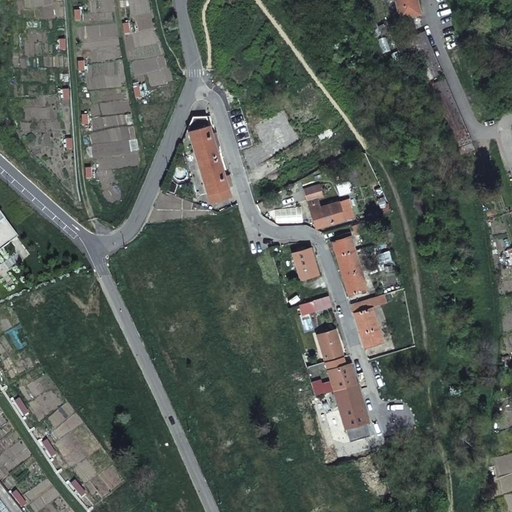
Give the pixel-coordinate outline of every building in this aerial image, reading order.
[(395,0),(400,18),(419,13),(416,0),(395,0)] [(442,74),(424,31),(405,39),(411,54),(418,51),(430,80),(442,74)] [(65,38),(57,38),(58,51),(65,51),(65,38)] [(432,84),(459,148),(471,142),(444,79),(432,84)] [(140,86),(133,87),(136,98),(141,97),(140,86)] [(227,187),(228,187),(209,125),(207,126),(204,116),(192,117),(187,128),(188,131),(209,200),(212,202),(230,196),(227,187)] [(72,137),(64,138),(64,150),(72,150),(72,137)] [(316,228),(349,218),(344,200),(320,208),(317,197),(323,195),(319,184),(304,189),(316,228)] [(14,239),(0,220),(0,230),(9,243),(14,239)] [(0,248),(9,243),(0,230),(0,248)] [(332,242),(348,293),(349,295),(366,289),(350,237),(346,238),(345,234),(336,236),(337,241),(332,242)] [(300,280),(318,275),(310,248),(293,253),(300,280)] [(382,294),(369,299),(371,307),(385,303),(382,294)] [(364,346),(382,341),(371,307),(369,299),(351,304),(364,346)] [(312,301),(298,305),(301,315),(315,311),(312,301)] [(324,359),(342,354),(334,329),(317,335),(324,359)] [(315,365),(312,355),(303,358),(306,368),(315,365)] [(361,402),(349,364),(328,370),(332,383),(334,389),(340,409),(361,402)] [(332,383),(313,389),(315,395),(334,389),(332,383)] [(340,409),(346,429),(350,442),(369,436),(366,423),(368,423),(361,402),(340,409)]
